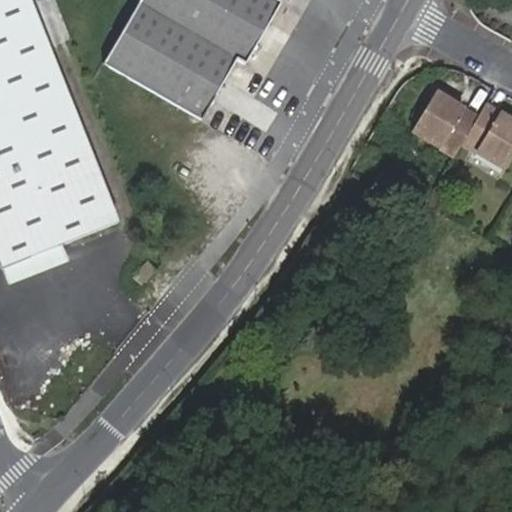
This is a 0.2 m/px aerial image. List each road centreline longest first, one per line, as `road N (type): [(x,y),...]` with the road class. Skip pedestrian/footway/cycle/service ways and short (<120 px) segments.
road 1 (residential): [(42,511),(226,295),(406,0)]
road 2 (residential): [(406,0),(511,60)]
